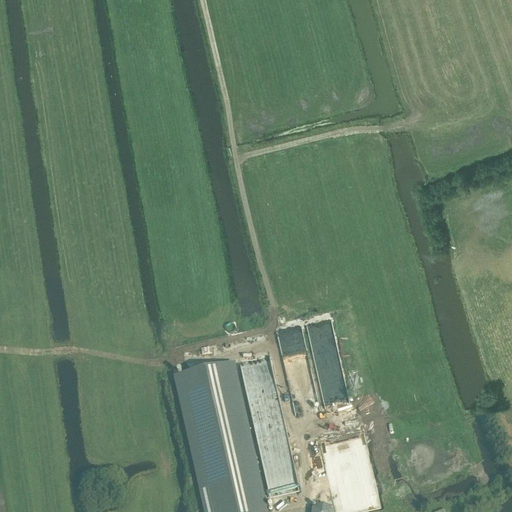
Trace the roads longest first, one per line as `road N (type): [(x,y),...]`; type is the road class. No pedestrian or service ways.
road 1 (track): [(306,511),(204,0)]
road 2 (track): [(237,158),(412,119)]
